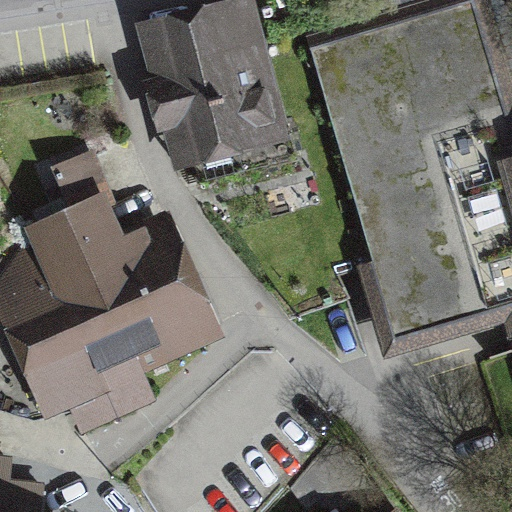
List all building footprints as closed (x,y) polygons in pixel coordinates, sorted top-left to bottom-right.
[(395,337),(511,302),(511,203),(506,180),(503,168),(511,165),(511,87),(487,0),(486,0),(310,49),(395,337)] [(240,13),(156,34),(186,153),(190,152),(198,183),(297,157),(288,124),(271,129),(240,13)] [(0,278),(0,388),(17,382),(31,415),(71,398),(84,428),(150,399),(129,353),(199,322),(157,225),(113,245),(97,209),(109,204),(89,158),(52,174),(71,218),(33,232),(0,278)] [(291,486),(309,511),(356,511),(380,496),(334,437),(291,486)] [(0,511),(36,511),(40,485),(0,480),(0,511)]
